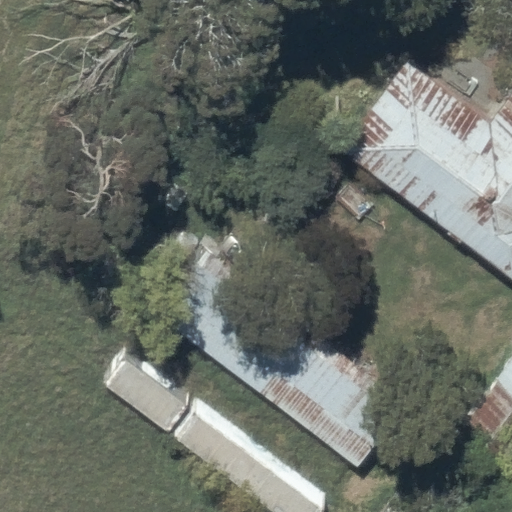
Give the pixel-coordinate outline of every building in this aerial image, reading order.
[(419,40),(354,122),(511,247),(511,77),(494,100),(419,40)] [(410,386),(212,235),(163,301),(360,451),(410,386)] [(131,341),(109,369),(176,419),(197,393),(131,341)] [(511,349),(469,407),(511,440),(511,349)] [(204,396),(183,423),(300,511),(315,511),(331,492),(204,396)]
